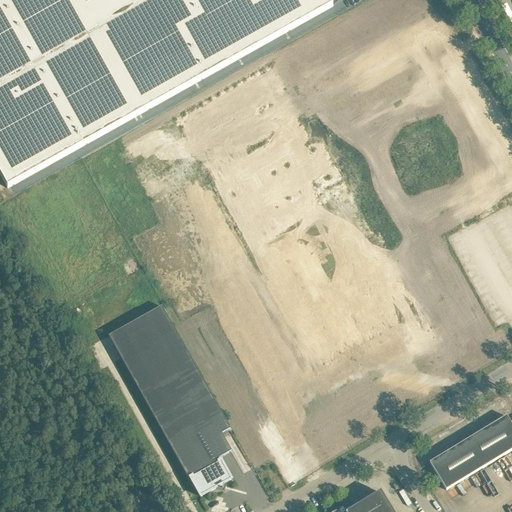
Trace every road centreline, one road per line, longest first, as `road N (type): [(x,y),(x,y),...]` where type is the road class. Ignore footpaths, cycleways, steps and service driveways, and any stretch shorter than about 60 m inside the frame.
road 1 (unknown): [(141,137),(277,407)]
road 2 (unknown): [(277,407),(380,353),(479,389)]
road 3 (unclassified): [(273,511),(392,440)]
road 4 (unclassified): [(392,440),(511,370)]
